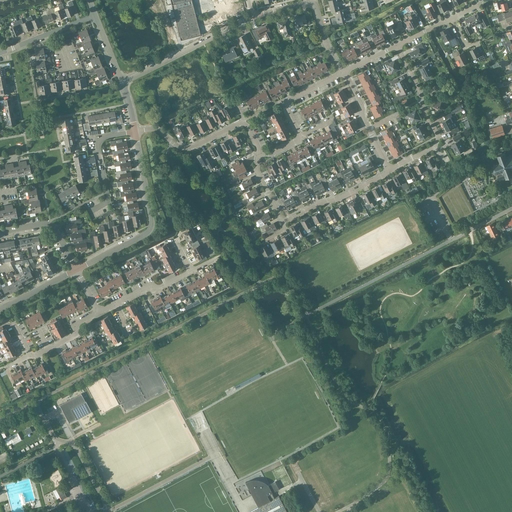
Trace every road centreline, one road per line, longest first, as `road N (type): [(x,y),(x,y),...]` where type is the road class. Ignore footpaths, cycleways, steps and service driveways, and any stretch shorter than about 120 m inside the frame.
road 1 (residential): [(76,269),(150,227),(134,131)]
road 2 (residential): [(257,155),(244,121),(190,149),(153,129),(134,131)]
road 3 (residential): [(122,80),(254,16)]
